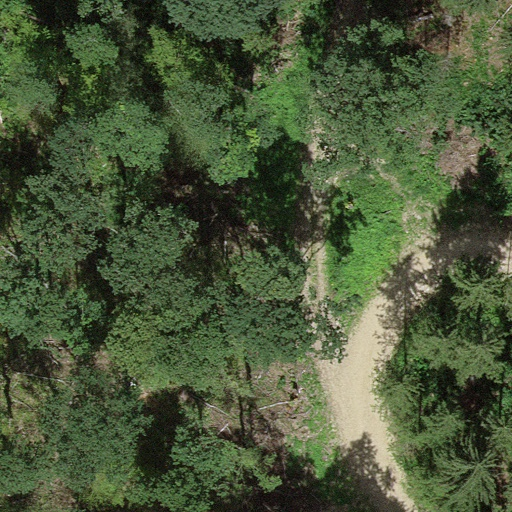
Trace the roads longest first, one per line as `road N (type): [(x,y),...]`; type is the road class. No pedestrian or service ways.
road 1 (track): [(341,389),(318,254),(371,0)]
road 2 (track): [(511,249),(434,267),(378,315),(349,354),(341,389)]
road 3 (track): [(341,389),(347,413),(408,511)]
